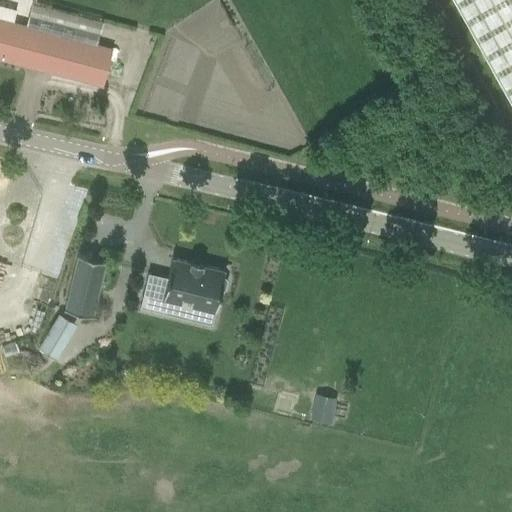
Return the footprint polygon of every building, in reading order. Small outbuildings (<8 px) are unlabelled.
[(511,0),(457,0),(511,98),(511,0)] [(103,85),(108,65),(113,49),(96,44),(103,21),(32,2),(26,25),(0,18),(0,57),(44,69),(43,70),(45,70),(45,69),(58,73),(58,74),(60,74),(60,73),(73,77),(74,78),(75,77),(88,80),(87,81),(89,82),(89,81),(103,85)] [(65,310),(92,316),(105,262),(78,255),(65,310)] [(227,280),(223,276),(225,270),(202,265),(203,263),(191,260),(190,262),(172,257),(168,277),(148,272),(140,306),(166,313),(177,302),(215,311),(220,291),(224,289),(227,280)] [(38,347),(58,356),(75,320),(55,310),(38,347)] [(316,393),(310,419),(331,424),(336,398),(316,393)]
